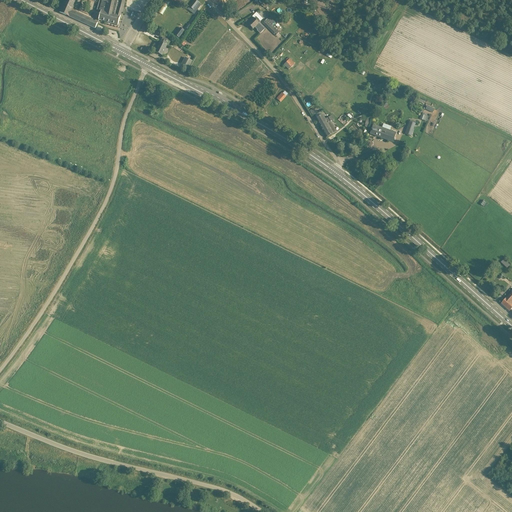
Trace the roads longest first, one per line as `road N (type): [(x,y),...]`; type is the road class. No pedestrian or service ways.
road 1 (unclassified): [(0,369),(101,211),(148,65)]
road 2 (unclassified): [(265,511),(225,489),(0,422)]
road 3 (unclassified): [(342,178),(285,84),(207,0)]
road 4 (primary): [(342,178),(148,65)]
road 5 (primary): [(511,325),(342,178)]
